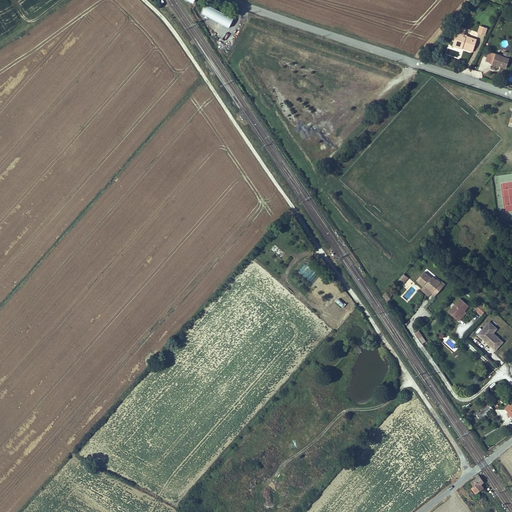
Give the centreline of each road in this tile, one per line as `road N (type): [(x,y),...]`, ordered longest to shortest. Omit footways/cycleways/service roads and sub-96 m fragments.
road 1 (tertiary): [(229,0),(511,95)]
road 2 (unknown): [(502,374),(474,399),(455,401),(412,335),(426,304)]
